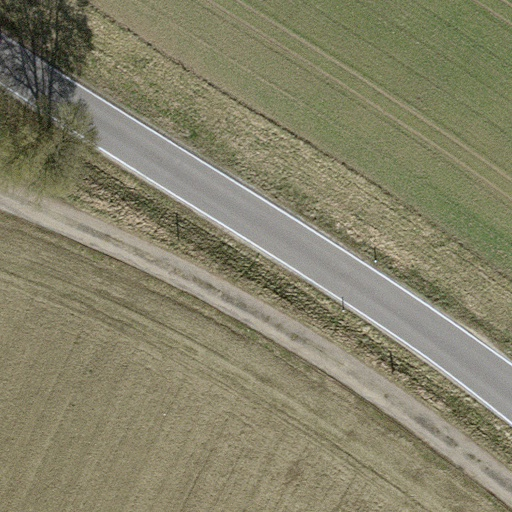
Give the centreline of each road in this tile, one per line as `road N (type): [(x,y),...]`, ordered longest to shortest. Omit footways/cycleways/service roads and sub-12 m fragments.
road 1 (tertiary): [(0,64),(238,199),(511,387)]
road 2 (track): [(511,484),(257,307),(0,190)]
